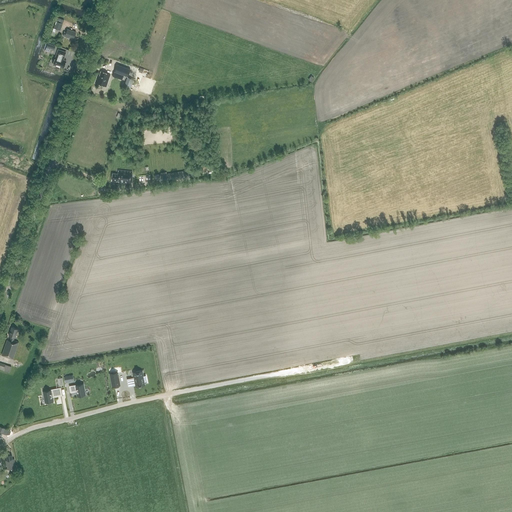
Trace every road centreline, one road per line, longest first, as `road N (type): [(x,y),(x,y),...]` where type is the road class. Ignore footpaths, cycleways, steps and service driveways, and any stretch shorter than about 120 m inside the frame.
road 1 (unclassified): [(0,447),(33,428),(136,401),(347,360)]
road 2 (unclassified): [(0,311),(107,0)]
road 3 (track): [(347,360),(511,333)]
